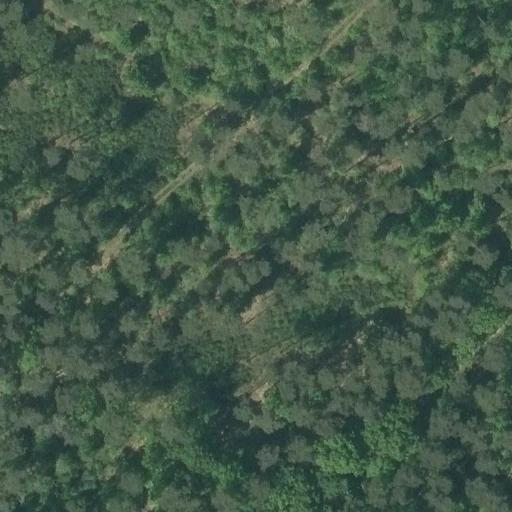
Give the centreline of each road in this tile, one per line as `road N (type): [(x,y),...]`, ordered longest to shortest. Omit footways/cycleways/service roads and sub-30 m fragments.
road 1 (track): [(479,264),(19,0)]
road 2 (track): [(0,335),(313,497)]
road 3 (track): [(297,511),(511,319)]
road 4 (track): [(370,0),(238,125)]
